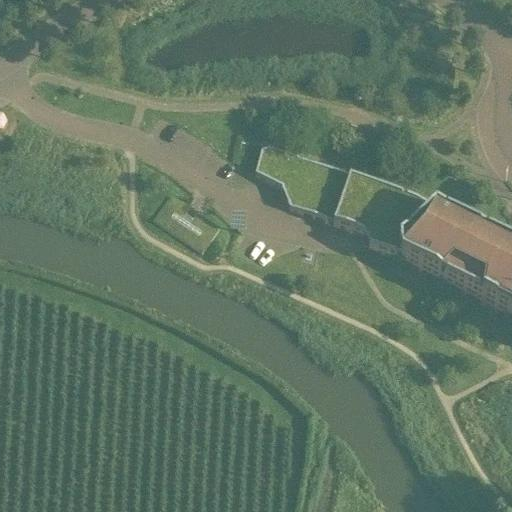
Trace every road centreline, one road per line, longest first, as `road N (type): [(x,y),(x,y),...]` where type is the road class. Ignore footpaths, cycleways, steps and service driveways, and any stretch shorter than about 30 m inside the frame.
road 1 (unclassified): [(3,66),(59,127),(132,140),(183,163),(263,223)]
road 2 (unclassified): [(3,66),(114,0)]
